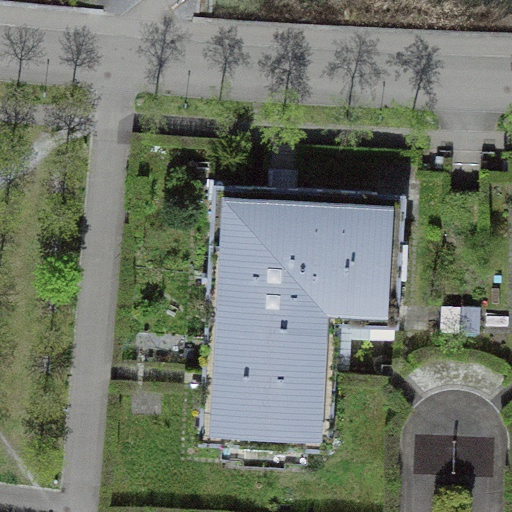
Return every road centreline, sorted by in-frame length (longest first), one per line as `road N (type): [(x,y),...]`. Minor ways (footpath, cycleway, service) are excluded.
road 1 (residential): [(80,511),(118,63)]
road 2 (residential): [(511,83),(118,63)]
